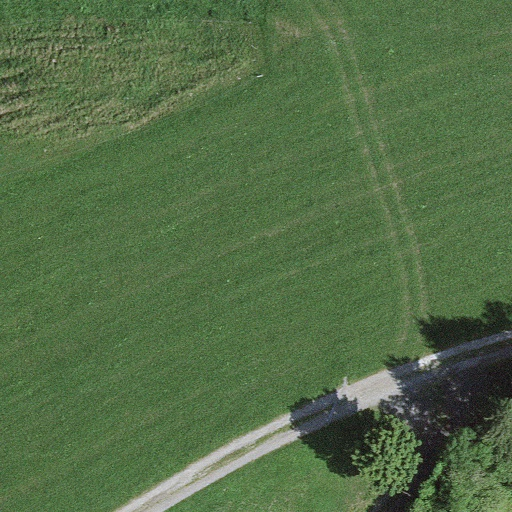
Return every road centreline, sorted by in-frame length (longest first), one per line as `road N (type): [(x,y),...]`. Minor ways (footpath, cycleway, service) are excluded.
road 1 (track): [(137,511),(348,400),(511,345)]
road 2 (track): [(425,369),(431,442),(383,511)]
